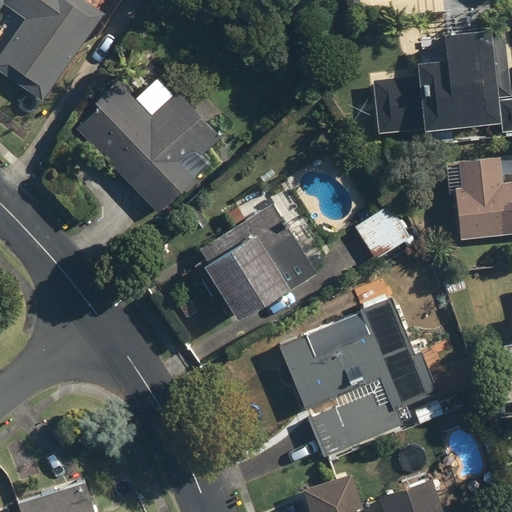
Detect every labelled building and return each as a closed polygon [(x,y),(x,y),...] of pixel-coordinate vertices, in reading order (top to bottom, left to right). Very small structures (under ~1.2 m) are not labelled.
[(28,14),(0,55),(0,65),(47,98),(109,9),(96,0),(0,0),(0,11),(8,0),(28,14)] [(421,70),(376,72),(380,127),(511,119),(511,129),(511,128),(511,75),(511,76),(507,19),(450,22),(452,51),(420,53),(421,70)] [(127,79),(80,125),(162,211),(218,157),(210,150),(232,129),(188,83),(158,112),(127,79)] [(511,143),(502,144),(503,154),(463,157),(466,189),(458,189),(462,235),(511,230),(511,143)] [(274,195),(204,240),(212,253),(197,263),(226,308),(237,301),(243,310),(317,263),(274,195)] [(415,232),(391,199),(357,223),(381,257),(415,232)] [(365,314),(283,342),(322,455),(461,407),(437,340),(411,349),(391,291),(361,302),(365,314)] [(511,333),(503,335),(509,373),(511,372),(511,333)] [(366,511),(354,470),(305,483),(313,511),(448,511),(438,476),(383,492),(388,511),(384,511),(366,511)] [(102,511),(89,471),(22,493),(27,511),(24,511),(102,511)]
